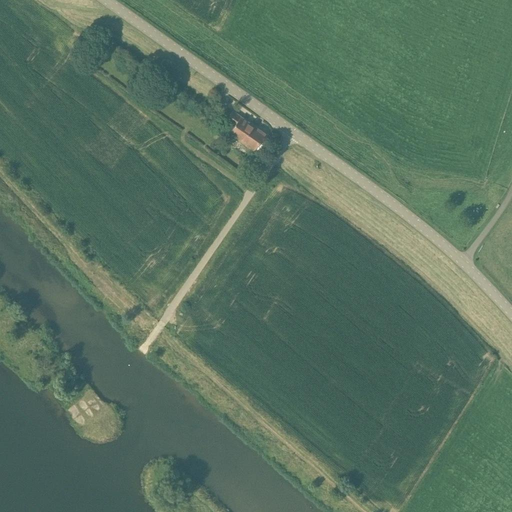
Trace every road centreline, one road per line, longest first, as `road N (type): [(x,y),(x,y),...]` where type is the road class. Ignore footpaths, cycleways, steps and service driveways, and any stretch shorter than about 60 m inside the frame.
road 1 (tertiary): [(511,313),(413,219),(292,132)]
road 2 (unclassified): [(292,132),(146,345)]
road 3 (tertiary): [(292,132),(105,0)]
